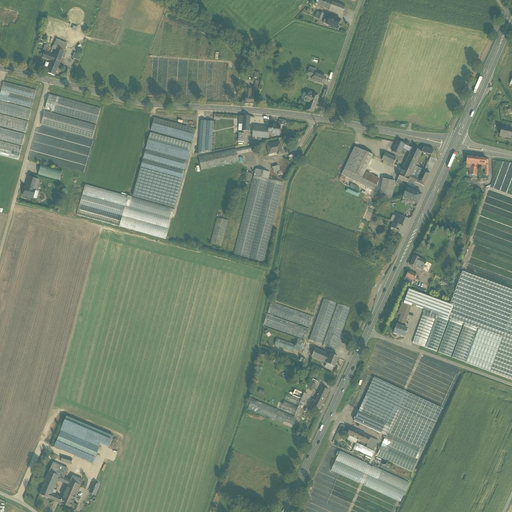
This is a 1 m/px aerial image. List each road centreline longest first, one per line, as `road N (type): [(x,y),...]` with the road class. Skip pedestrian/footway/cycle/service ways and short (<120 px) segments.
road 1 (primary): [(286,511),(454,145)]
road 2 (tertiary): [(318,119),(158,104),(0,67)]
road 3 (track): [(47,80),(0,251)]
road 4 (track): [(511,385),(369,332)]
road 5 (primary): [(454,145),(511,18)]
road 6 (tertiary): [(454,145),(318,119)]
road 7 (unclassified): [(363,0),(318,119)]
